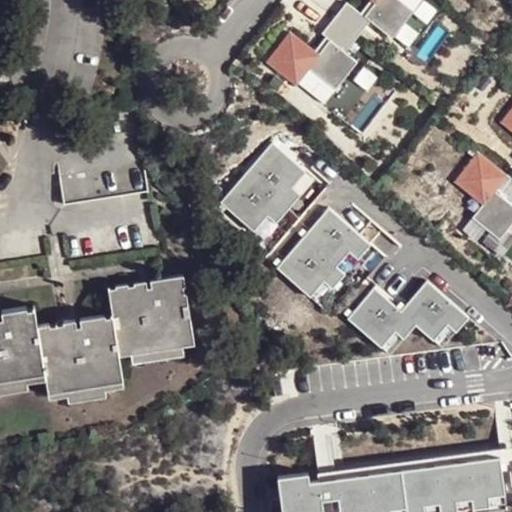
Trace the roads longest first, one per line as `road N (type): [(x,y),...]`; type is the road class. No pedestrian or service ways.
road 1 (residential): [(252,511),(247,449),(259,426),(280,412),(511,377)]
road 2 (residential): [(69,0),(31,197),(40,210),(69,219),(145,207)]
road 3 (residential): [(209,54),(188,44),(165,50),(151,68),(150,91),(175,114),(198,112),(215,97)]
